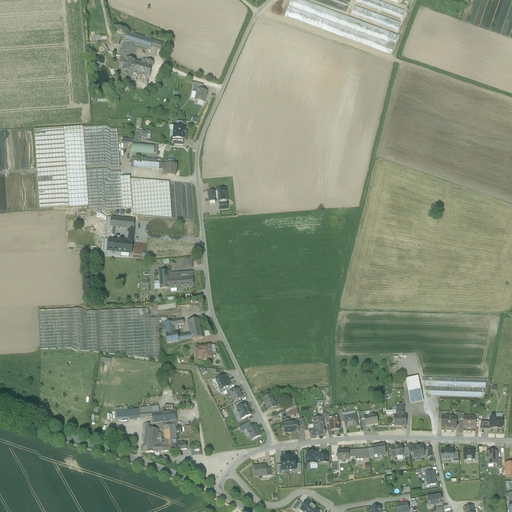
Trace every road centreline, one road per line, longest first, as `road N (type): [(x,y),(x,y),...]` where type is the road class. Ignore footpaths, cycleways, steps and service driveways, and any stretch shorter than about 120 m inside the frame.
road 1 (residential): [(273,446),(211,310),(196,152),(258,11)]
road 2 (secondary): [(0,415),(217,493)]
road 3 (residential): [(433,437),(273,446)]
road 4 (residential): [(229,469),(265,505),(302,492),(335,511)]
